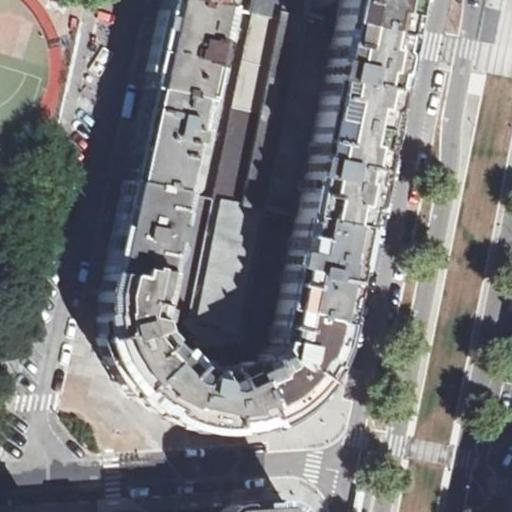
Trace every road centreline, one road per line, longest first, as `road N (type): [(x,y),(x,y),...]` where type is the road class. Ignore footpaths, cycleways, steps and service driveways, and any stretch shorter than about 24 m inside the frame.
road 1 (primary): [(468,0),(449,158),(379,511)]
road 2 (residential): [(22,490),(129,0)]
road 3 (residential): [(440,0),(344,472)]
road 4 (residential): [(344,472),(311,466),(22,490)]
road 5 (primary): [(453,511),(511,223)]
